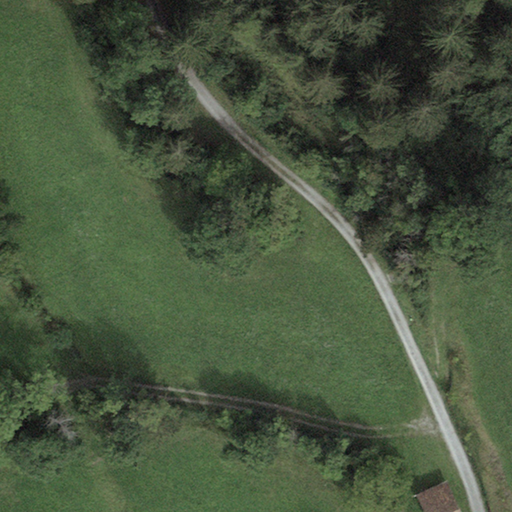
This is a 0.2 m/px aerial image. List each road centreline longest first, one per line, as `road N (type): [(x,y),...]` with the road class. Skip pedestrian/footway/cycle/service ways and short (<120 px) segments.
road 1 (track): [(478,511),(470,478),(351,231),(205,100),(151,0)]
road 2 (track): [(153,391),(367,431),(441,420)]
